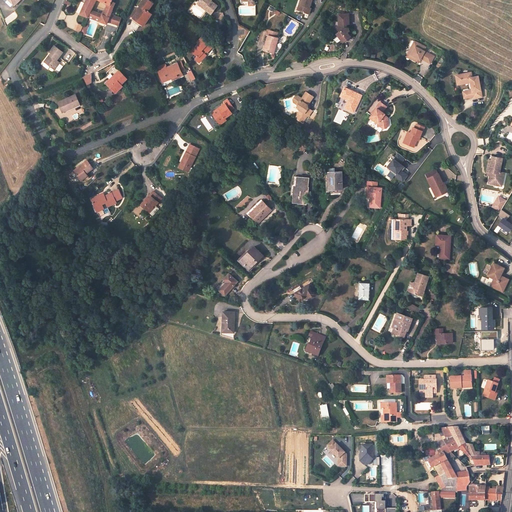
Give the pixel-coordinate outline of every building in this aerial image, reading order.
[(87,15),(91,7),(93,0),(84,0),(80,12),(87,15)] [(98,0),(107,3),(105,6),(111,8),(113,1),(110,0),(98,0)] [(152,0),(139,0),(138,1),(139,2),(137,5),(138,6),(134,13),(142,19),(148,8),(147,8),(152,0)] [(198,0),(205,5),(205,7),(211,11),(217,3),(212,0),(198,0)] [(301,0),(299,6),(310,10),(312,4),(311,4),(311,0),(301,0)] [(255,5),(248,5),(248,1),(246,1),(246,6),(240,6),(240,14),(255,13),(255,5)] [(90,16),(105,22),(110,11),(111,8),(105,6),(103,12),(91,7),(87,15),(90,16)] [(152,10),(148,8),(142,19),(134,13),(132,16),(143,23),(152,10)] [(337,31),(343,39),(352,33),(349,29),(351,28),(350,27),(347,26),(348,23),(351,23),(352,13),(341,12),(340,23),(338,24),(341,28),(337,31)] [(113,13),(110,21),(118,23),(121,16),(113,13)] [(275,34),(264,30),(259,46),(270,49),(275,34)] [(195,39),(188,47),(194,52),(199,56),(203,51),(201,49),(204,46),(205,47),(209,42),(199,32),(194,37),(195,39)] [(411,45),(408,51),(412,53),(410,56),(416,59),(418,54),(430,61),(434,53),(423,48),(426,44),(418,39),(414,46),(411,45)] [(46,52),(43,56),(53,64),(57,58),(54,55),(61,46),(53,40),(48,46),(50,49),(47,53),(46,52)] [(177,58),(162,66),(167,76),(173,73),(174,75),(179,72),(178,69),(182,67),(177,58)] [(110,76),(107,80),(115,88),(122,80),(128,74),(120,66),(113,72),(115,74),(112,77),(110,76)] [(481,94),(478,73),(472,74),(471,70),(457,72),(458,79),(468,78),(470,87),(462,88),(463,95),(471,94),(472,94),(472,96),(481,94)] [(87,84),(94,82),(92,74),(85,76),(87,84)] [(122,80),(115,88),(117,90),(124,82),(122,80)] [(362,91),(345,82),(341,89),(350,93),(348,96),(345,104),(354,108),(362,91)] [(308,113),(312,108),(312,107),(309,105),(308,100),(313,94),(306,88),(302,94),(300,92),(295,92),(294,94),(292,96),(293,98),(297,101),(298,105),(300,106),(299,108),(301,110),(298,115),(302,118),(307,112),(308,113)] [(76,95),(59,102),(63,111),(70,108),(69,106),(72,106),(79,103),(76,95)] [(223,100),(209,109),(218,121),(224,117),(223,115),(230,110),(228,108),(232,105),(225,96),(222,98),(223,100)] [(376,105),(369,115),(373,117),(374,115),(378,118),(379,123),(381,125),(385,125),(388,122),(387,117),(382,113),(384,111),(382,109),(386,104),(380,99),(376,104),(375,104),(376,105)] [(412,124),(410,130),(409,130),(405,141),(406,141),(413,144),(418,133),(419,134),(421,127),(423,128),(424,123),(416,120),(414,125),(412,124)] [(195,145),(185,141),(173,165),(183,169),(195,145)] [(348,148),(342,156),(349,162),(355,154),(348,148)] [(501,174),(502,168),(500,167),(503,153),(492,151),(491,155),(488,155),(486,167),(489,168),(487,179),(493,181),(493,178),(497,179),(499,173),(501,174)] [(403,163),(406,158),(399,152),(389,166),(392,168),(390,171),(404,181),(409,174),(403,170),(406,165),(403,163)] [(85,160),(72,170),(78,178),(85,173),(91,168),(85,160)] [(435,166),(424,172),(425,175),(437,170),(435,166)] [(342,169),(328,169),(328,187),(342,187),(342,169)] [(442,182),(437,170),(425,175),(434,195),(441,191),(440,189),(446,186),(444,181),(442,182)] [(309,174),(294,174),(293,193),(295,193),(295,201),(307,201),(309,174)] [(369,194),(369,204),(379,205),(380,205),(381,184),(375,184),(375,178),(366,178),(366,184),(366,194),(369,194)] [(90,198),(94,208),(105,203),(106,206),(116,201),(115,199),(122,196),(118,188),(103,196),(100,198),(98,194),(90,198)] [(144,197),(138,205),(146,212),(152,203),(154,204),(159,197),(151,191),(145,198),(144,197)] [(501,211),(506,199),(497,195),(492,207),(501,211)] [(263,199),(250,213),(259,222),(272,208),(263,199)] [(106,206),(105,203),(94,208),(96,211),(106,206)] [(407,216),(394,216),(394,226),(396,226),(395,237),(407,236),(407,216)] [(511,222),(504,217),(499,224),(510,232),(511,229),(511,222)] [(449,233),(434,233),(434,243),(438,244),(438,257),(448,258),(449,233)] [(254,244),(240,257),(248,267),(263,254),(254,244)] [(500,264),(489,261),(485,273),(491,275),(489,283),(495,285),(495,283),(502,285),(504,275),(498,273),(500,264)] [(238,279),(229,272),(223,278),(227,281),(220,290),(226,295),(238,279)] [(429,278),(417,274),(414,282),(413,283),(411,283),(408,292),(413,293),(422,297),(429,278)] [(507,276),(504,275),(502,285),(495,283),(495,285),(489,283),(488,285),(502,289),(507,276)] [(370,281),(359,280),(358,299),(369,300),(370,281)] [(311,282),(296,291),(301,300),(307,295),(311,293),(313,297),(319,294),(311,282)] [(492,308),(479,308),(479,315),(482,315),(482,323),(482,330),(493,330),(493,320),(492,320),(492,308)] [(234,312),(223,312),(222,330),(227,330),(227,333),(234,333),(234,312)] [(395,314),(391,328),(393,329),(395,329),(394,331),(395,331),(394,335),(403,338),(406,329),(408,329),(411,319),(395,314)] [(442,332),(442,327),(434,327),(434,333),(436,333),(436,336),(439,336),(440,342),(452,342),(452,332),(442,332)] [(325,336),(312,332),(308,346),(306,345),(304,351),(318,356),(325,336)] [(400,375),(387,375),(387,388),(390,388),(390,391),(400,391),(400,375)] [(435,377),(424,377),(425,385),(419,384),(419,390),(424,390),(424,395),(432,395),(432,394),(436,394),(436,381),(435,381),(435,377)] [(471,378),(451,379),(451,391),(461,391),(460,388),(471,388),(471,378)] [(493,385),(488,383),(482,393),(495,400),(498,395),(495,393),(497,390),(500,384),(495,381),(493,385)] [(395,412),(395,403),(380,403),(380,409),(377,409),(377,422),(395,422),(395,416),(395,412)] [(322,418),(330,417),(328,404),(321,405),(322,418)] [(375,427),(377,422),(367,418),(365,424),(372,426),(375,427)] [(466,443),(459,428),(458,426),(449,427),(455,440),(458,447),(466,443)] [(441,428),(447,439),(438,444),(439,446),(437,447),(438,449),(455,440),(449,427),(441,428)] [(346,453),(334,440),(328,446),(332,449),(331,450),(339,459),(339,466),(347,467),(347,458),(344,455),(346,453)] [(453,470),(448,460),(455,456),(451,451),(454,450),(458,447),(455,440),(438,449),(434,452),(437,456),(429,461),(433,468),(435,467),(440,463),(446,473),(453,470)] [(488,463),(493,463),(493,455),(481,455),(479,455),(477,452),(476,452),(473,445),(466,443),(458,447),(454,450),(455,452),(461,449),(469,457),(472,457),(476,466),(488,464),(488,463)] [(374,445),(363,446),(363,449),(361,451),(359,452),(360,452),(360,456),(361,457),(361,461),(365,465),(369,469),(374,469),(374,445)] [(383,485),(393,485),(391,457),(382,457),(383,485)] [(446,473),(440,463),(435,467),(440,476),(446,473)] [(470,481),(467,471),(455,474),(456,477),(456,486),(466,485),(468,485),(470,481)] [(446,473),(440,476),(446,487),(446,491),(456,491),(456,486),(456,477),(449,478),(448,477),(446,473)] [(470,493),(469,500),(501,500),(502,494),(496,494),(485,493),(478,493),(478,486),(472,486),(469,486),(470,493)] [(503,487),(497,486),(497,487),(493,487),(493,489),(497,489),(496,494),(502,494),(503,487)] [(424,505),(425,511),(440,509),(439,497),(455,498),(456,491),(446,491),(439,491),(432,492),(433,495),(429,496),(429,504),(424,505)] [(386,509),(386,502),(383,502),(383,498),(385,498),(385,495),(365,495),(365,503),(377,503),(377,511),(396,511),(397,509),(386,509)]
